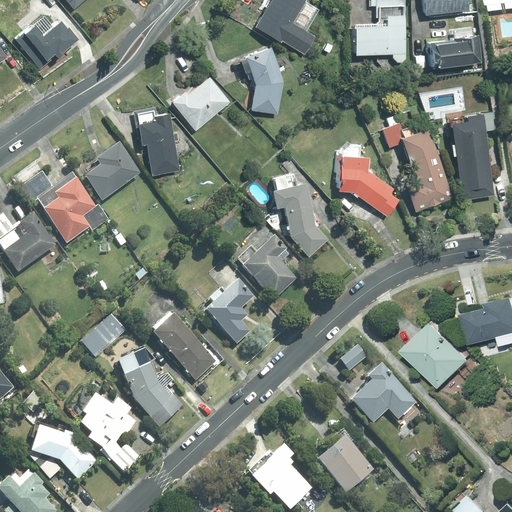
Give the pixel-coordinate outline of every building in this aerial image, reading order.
[(43,41),(31,15),(33,0),(6,0),(4,17),(19,51),(43,41)] [(62,0),(71,10),(82,0),(62,0)] [(279,41),(304,55),(315,36),(290,23),(302,0),(265,0),(250,27),(278,43),(279,41)] [(398,63),(402,59),(401,0),(365,0),(366,6),(374,6),(374,24),(350,25),(350,55),(389,54),(389,58),(393,63),(398,63)] [(419,0),(421,14),(464,10),(462,0),(419,0)] [(511,0),(486,0),(488,12),(511,9),(511,0)] [(473,35),(428,42),(432,68),(477,60),(473,35)] [(265,47),(235,59),(241,73),(245,71),(250,82),(248,110),(276,111),(278,78),(265,47)] [(422,54),(413,55),(414,69),(424,67),(422,54)] [(179,89),(166,101),(193,131),(227,100),(205,75),(184,94),(179,89)] [(176,171),(165,113),(152,115),(151,110),(131,114),(137,145),(142,144),(148,177),(176,171)] [(449,144),(446,145),(447,156),(450,155),(457,200),(490,195),(480,131),(495,129),(492,111),(445,118),(449,144)] [(398,143),(413,182),(402,187),(412,213),(451,198),(423,127),(402,135),(397,121),(378,129),(385,148),(398,143)] [(93,168),(80,177),(97,202),(137,175),(115,143),(89,161),(93,168)] [(364,157),(334,157),(333,191),(348,191),(384,217),(399,196),(364,172),(364,157)] [(308,217),(302,184),(293,185),(291,173),(268,177),(270,189),(267,190),(270,208),(280,207),(285,235),(306,258),(327,239),(308,217)] [(71,179),(49,196),(53,201),(39,212),(64,245),(86,227),(80,219),(93,208),(71,179)] [(20,237),(0,251),(0,252),(15,274),(52,247),(28,213),(12,225),(20,237)] [(0,215),(0,237),(11,230),(0,215)] [(96,240),(91,232),(80,239),(85,247),(96,240)] [(247,246),(233,259),(239,265),(237,266),(271,300),(293,278),(278,263),(286,255),(267,236),(252,251),(247,246)] [(244,316),(237,309),(248,298),(232,281),(201,310),(234,346),(248,332),(238,322),(244,316)] [(499,345),(511,342),(511,296),(486,303),(487,310),(461,316),(468,344),(497,338),(499,345)] [(150,333),(147,335),(193,382),(214,362),(165,312),(147,330),(150,333)] [(123,331),(109,315),(77,342),(91,358),(123,331)] [(432,319),(401,351),(440,390),(471,358),(432,319)] [(363,358),(353,346),(336,360),(346,372),(363,358)] [(138,350),(111,362),(130,401),(156,429),(180,407),(170,395),(166,399),(156,388),(138,350)] [(375,366),(363,378),(366,382),(346,401),(371,425),(385,411),(395,421),(413,403),(375,366)] [(0,398),(12,388),(0,373),(0,398)] [(44,399),(33,390),(21,403),(31,413),(44,399)] [(83,440),(97,449),(120,473),(136,457),(123,444),(118,450),(112,444),(122,430),(126,433),(133,422),(124,415),(128,409),(112,397),(107,404),(92,394),(79,413),(82,415),(75,425),(88,433),(83,440)] [(48,481),(61,468),(75,482),(94,464),(71,439),(72,436),(32,425),(24,453),(48,460),(37,470),(48,481)] [(338,436),(311,462),(342,495),(369,469),(338,436)] [(293,461),(277,446),(244,479),(263,497),(266,494),(285,511),(307,488),(286,468),(293,461)] [(15,482),(6,473),(0,479),(0,498),(14,511),(52,511),(56,509),(45,498),(48,495),(39,487),(42,484),(27,469),(15,482)] [(470,498),(456,511),(484,511),(485,511),(470,498)]
